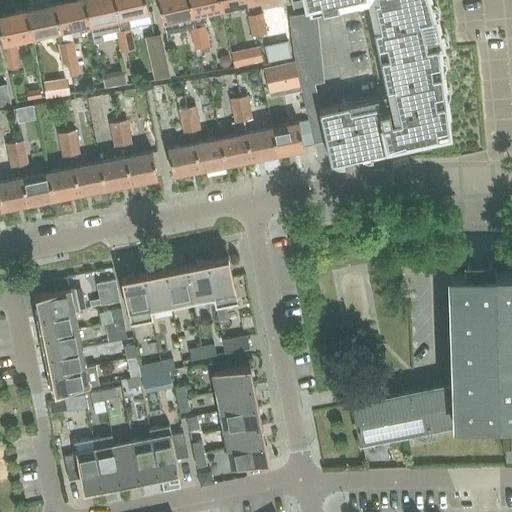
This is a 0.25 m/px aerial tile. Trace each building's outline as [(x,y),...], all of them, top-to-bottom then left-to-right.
[(84,0),(66,0),(55,2),(61,30),(60,31),(62,42),(59,43),(61,53),(75,50),(73,40),(70,28),(90,24),(84,0)] [(117,30),(117,31),(122,29),(119,18),(115,0),(84,0),(90,24),(94,42),(104,40),(102,33),(117,30)] [(127,16),(148,11),(145,0),(115,0),(119,18),(122,29),(117,31),(119,40),(132,37),(130,28),(127,16)] [(189,0),(158,0),(165,33),(191,27),(195,27),(189,0)] [(202,13),(222,8),(219,0),(189,0),(195,27),(191,27),(193,38),(207,35),(202,13)] [(219,0),(222,8),(251,2),(250,0),(219,0)] [(303,0),(292,3),(295,14),(301,12),(308,11),(305,0),(303,0)] [(305,0),(308,11),(308,12),(318,9),(360,0),(366,0),(387,94),(319,109),(318,109),(325,142),(330,161),(341,159),(344,158),(346,158),(348,157),(364,154),(388,148),(387,143),(400,140),(404,138),(404,140),(405,140),(448,131),(437,43),(440,42),(441,46),(442,45),(427,0),(305,0)] [(33,36),(60,31),(61,30),(55,2),(26,9),(33,36)] [(14,41),(33,36),(26,9),(0,14),(0,30),(3,43),(4,43),(9,69),(19,66),(14,41)] [(293,53),(314,144),(325,142),(318,109),(319,109),(314,83),(325,81),(318,9),(308,12),(308,11),(301,12),(295,14),(293,14),(289,15),(293,53)] [(251,25),(264,22),(262,12),(248,15),(251,25)] [(264,22),(251,25),(253,35),(266,32),(264,22)] [(148,67),(166,63),(160,34),(146,35),(141,36),(148,67)] [(207,35),(193,38),(195,48),(209,45),(207,35)] [(119,40),(121,51),(135,48),(132,37),(119,40)] [(259,45),(230,51),(233,66),(262,60),(259,45)] [(75,50),(61,53),(64,64),(60,65),(62,77),(71,75),(68,62),(77,60),(75,50)] [(77,60),(68,62),(71,75),(80,74),(77,60)] [(233,109),(249,106),(246,94),(231,98),(233,109)] [(182,120),(197,117),(195,105),(179,108),(182,120)] [(249,106),(233,109),(236,121),(244,120),(251,118),(249,106)] [(197,117),(182,120),(184,132),(200,128),(197,117)] [(255,117),(251,118),(244,120),(251,157),(277,152),(272,126),(258,129),(255,117)] [(113,134),(129,130),(126,119),(111,122),(113,134)] [(220,137),(225,163),(251,157),(244,120),(236,121),(231,122),(233,134),(220,137)] [(277,152),(303,147),(304,147),(299,121),(272,126),(277,152)] [(61,144),(77,141),(74,129),(59,132),(61,144)] [(129,130),(113,134),(115,146),(131,142),(129,130)] [(199,168),(225,163),(220,137),(194,142),(199,168)] [(10,154),(25,151),(23,140),(7,143),(10,154)] [(77,141),(61,144),(63,156),(79,153),(77,141)] [(173,173),(199,168),(194,142),(168,147),(173,173)] [(25,151),(10,154),(12,166),(27,163),(25,151)] [(126,156),(131,182),(157,176),(152,151),(126,156)] [(105,187),(131,182),(126,156),(100,161),(105,187)] [(79,192),(105,187),(100,161),(74,166),(79,192)] [(53,197),(79,192),(74,166),(48,172),(53,197)] [(27,202),(53,197),(48,172),(22,177),(27,202)] [(0,204),(1,208),(27,202),(22,177),(0,181),(0,204)] [(214,300),(213,300),(215,308),(219,323),(229,321),(226,306),(237,303),(228,256),(206,261),(214,300)] [(463,274),(494,273),(494,260),(463,261),(463,274)] [(193,304),(213,300),(214,300),(206,261),(185,265),(193,304)] [(172,308),(193,304),(185,265),(164,269),(172,308)] [(150,313),(151,312),(172,308),(164,269),(142,273),(150,313)] [(511,272),(494,273),(492,273),(466,274),(463,274),(451,274),(450,275),(449,275),(453,382),(352,402),(360,439),(358,439),(358,440),(454,421),(456,422),(511,419),(511,272)] [(153,320),(151,312),(150,313),(142,273),(121,278),(130,325),(153,320)] [(74,310),(79,309),(74,287),(35,295),(39,316),(39,317),(74,310)] [(106,290),(108,303),(119,301),(116,288),(106,290)] [(113,321),(123,319),(120,307),(110,309),(113,321)] [(78,328),(74,310),(39,317),(39,316),(36,317),(40,336),(78,328)] [(123,319),(113,321),(115,334),(125,332),(123,319)] [(44,355),(81,347),(78,328),(40,336),(44,355)] [(246,334),(222,339),(224,352),(249,348),(246,334)] [(126,358),(136,356),(134,344),(124,346),(126,358)] [(202,349),(204,360),(216,357),(214,346),(202,349)] [(47,374),(85,366),(81,347),(44,355),(47,374)] [(191,362),(204,360),(202,349),(189,351),(191,362)] [(136,356),(126,358),(129,370),(139,368),(136,356)] [(160,360),(162,371),(174,369),(172,358),(160,360)] [(150,373),(162,371),(160,360),(148,363),(150,373)] [(51,393),(89,386),(99,384),(95,364),(85,366),(47,374),(51,393)] [(216,392),(253,384),(250,365),(212,372),(216,392)] [(139,376),(126,378),(128,388),(141,386),(139,376)] [(219,411),(257,403),(253,384),(216,392),(219,411)] [(177,399),(187,398),(184,385),(174,387),(177,399)] [(103,389),(105,399),(117,397),(115,387),(103,389)] [(92,401),(105,399),(103,389),(90,392),(92,401)] [(187,398),(177,399),(179,412),(189,410),(187,398)] [(223,429),(261,422),(257,403),(219,411),(223,429)] [(196,415),(186,417),(189,430),(199,428),(196,415)] [(227,448),(265,441),(261,422),(223,429),(227,448)] [(151,436),(159,474),(178,470),(176,458),(188,456),(183,431),(171,434),(169,424),(149,428),(150,436),(151,436)] [(121,481),(113,444),(111,433),(93,437),(95,447),(102,485),(121,481)] [(140,478),(159,474),(151,436),(150,436),(132,440),(140,478)] [(75,453),(63,455),(68,480),(80,477),(83,489),(102,485),(95,447),(93,437),(73,441),(75,451),(75,453)] [(121,481),(140,478),(132,440),(113,444),(121,481)] [(194,455),(204,453),(201,440),(191,442),(194,455)] [(265,441),(227,448),(231,468),(269,460),(265,441)] [(204,453),(194,455),(196,467),(206,465),(204,453)]
